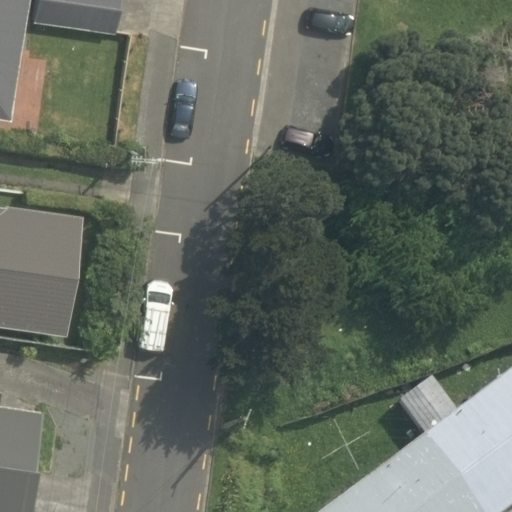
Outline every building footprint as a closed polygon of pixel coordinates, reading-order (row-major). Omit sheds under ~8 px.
[(0,0),(0,116),(11,118),(28,0),(0,0)] [(36,0),(34,21),(114,32),(118,0),(36,0)] [(0,322),(64,332),(81,212),(0,199),(0,322)] [(505,511),(511,507),(511,369),(456,412),(432,379),(397,403),(423,435),(320,511),(505,511)] [(0,511),(27,511),(42,403),(0,397),(0,511)]
